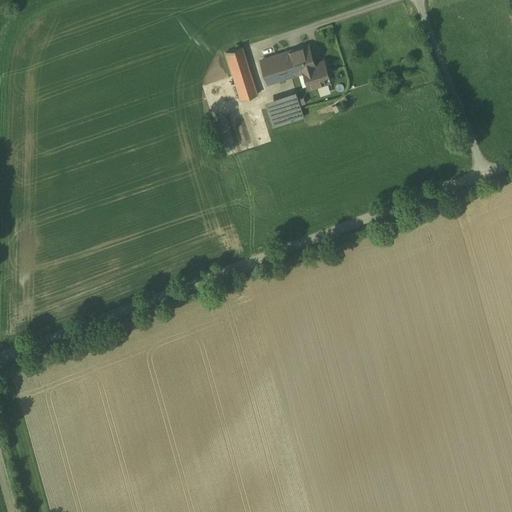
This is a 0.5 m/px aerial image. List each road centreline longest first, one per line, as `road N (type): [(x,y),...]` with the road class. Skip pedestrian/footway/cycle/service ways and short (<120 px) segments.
road 1 (unclassified): [(0,357),(482,174)]
road 2 (unclassified): [(415,0),(482,174)]
